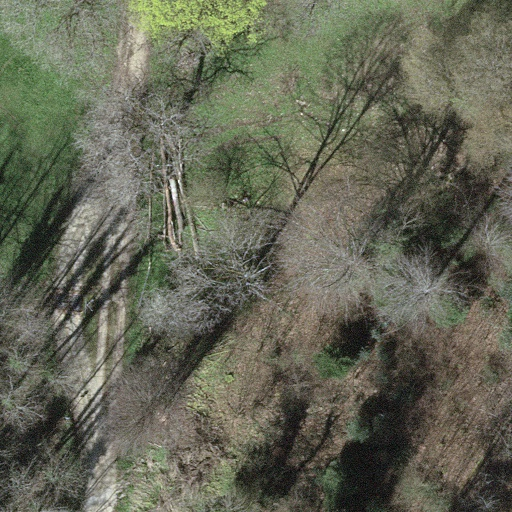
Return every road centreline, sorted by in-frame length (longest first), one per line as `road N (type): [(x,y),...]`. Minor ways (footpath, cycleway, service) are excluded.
road 1 (track): [(145,0),(108,511)]
road 2 (track): [(142,70),(63,306),(62,338),(111,476)]
